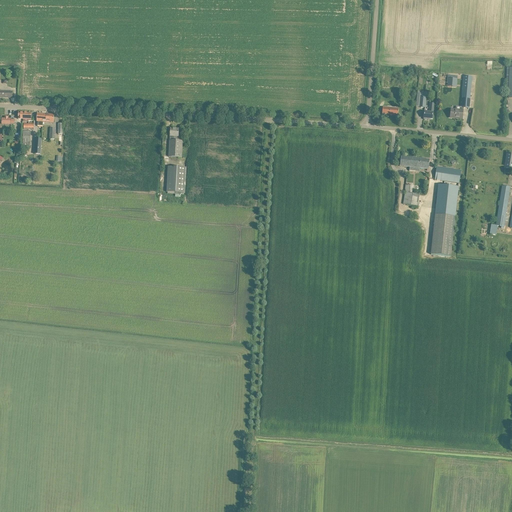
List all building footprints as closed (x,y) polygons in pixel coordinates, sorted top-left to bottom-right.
[(392,74),(385,74),(384,88),(390,88),(392,74)] [(462,107),(462,108),(464,108),(469,109),(472,77),(464,76),(462,96),(463,96),(462,107)] [(448,78),(447,86),(455,87),(455,83),(457,84),(457,79),(448,78)] [(432,119),(433,114),(433,113),(434,104),(430,103),(429,113),(424,112),(424,120),(428,120),(428,119),(432,119)] [(450,114),(450,118),(455,118),(455,117),(462,118),(463,118),(464,108),(462,108),(462,107),(456,107),(456,110),(451,110),(451,113),(451,114),(450,114)] [(382,115),(398,116),(399,109),(383,108),(382,115)] [(43,126),(43,122),(43,118),(46,118),(47,114),(37,114),(37,122),(38,122),(38,126),(43,126)] [(54,115),(47,114),(46,118),(43,118),(43,122),(54,123),(54,115)] [(170,129),(170,134),(170,136),(172,137),(172,141),(170,141),(169,157),(181,158),(182,141),(175,141),(176,137),(178,137),(179,129),(170,129)] [(23,131),(23,144),(31,144),(31,131),(23,131)] [(400,162),(400,166),(410,167),(409,170),(416,171),(416,168),(420,168),(429,169),(429,165),(429,160),(401,157),(400,162)] [(168,192),(177,193),(179,193),(185,193),(186,168),(168,167),(167,192),(168,192)] [(437,167),(435,180),(459,183),(461,170),(437,167)] [(404,192),(403,205),(418,207),(420,195),(413,194),(409,193),(410,186),(406,185),(405,192),(404,192)] [(455,217),(458,187),(438,185),(435,215),(455,217)] [(502,191),(496,225),(504,227),(510,187),(508,187),(502,186),(502,191)] [(431,254),(451,256),(455,217),(435,215),(431,254)]
